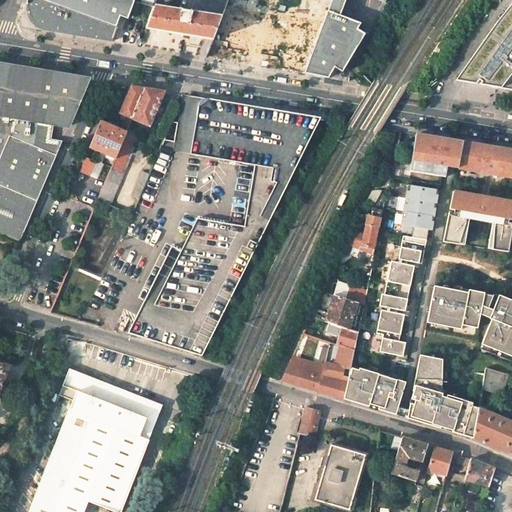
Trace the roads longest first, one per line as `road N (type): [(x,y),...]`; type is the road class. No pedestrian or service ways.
road 1 (residential): [(13,311),(511,465)]
road 2 (primary): [(106,61),(511,129)]
road 3 (residential): [(13,311),(106,61)]
road 4 (unknown): [(346,410),(370,359),(405,355),(421,256)]
road 5 (unknown): [(132,296),(149,318),(178,320),(244,226)]
road 6 (unknown): [(244,226),(283,148),(220,121)]
